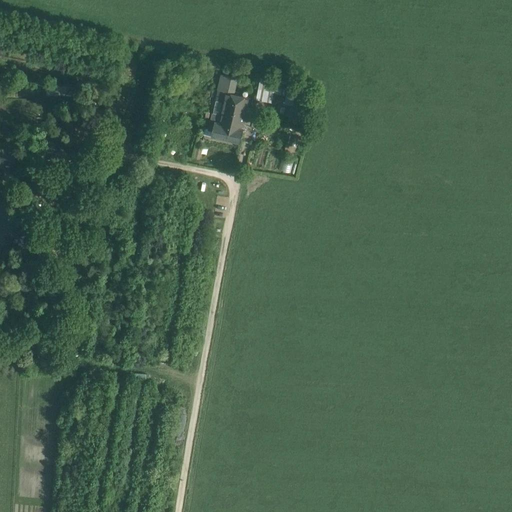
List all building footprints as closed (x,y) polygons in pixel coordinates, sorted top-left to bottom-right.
[(240,142),(242,132),(243,128),(241,128),(248,97),(233,93),(237,77),(222,74),(209,129),(212,130),(211,136),(240,142)] [(296,96),(298,85),(261,79),(256,99),(272,101),(273,93),(295,97),(289,119),(305,123),(311,100),(296,96)] [(87,139),(88,129),(88,111),(64,111),(63,147),(81,148),(81,139),(87,139)] [(290,123),(287,128),(294,132),(297,127),(290,123)] [(286,144),(285,149),(285,150),(285,152),(290,153),(291,145),(296,147),(297,143),(288,141),(287,144),(286,144)] [(0,166),(1,167),(2,163),(13,164),(14,149),(0,147),(0,166)]
